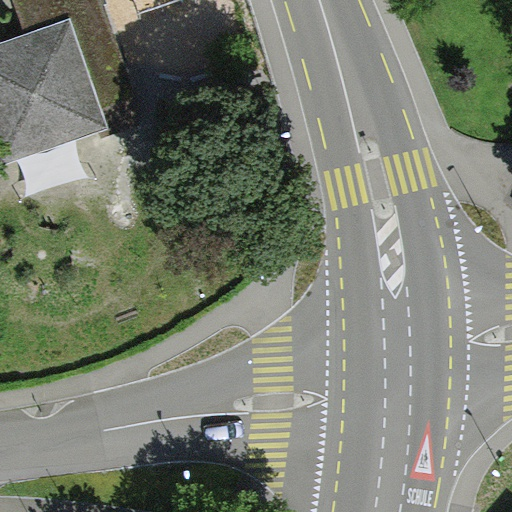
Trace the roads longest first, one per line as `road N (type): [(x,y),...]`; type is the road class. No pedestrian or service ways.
road 1 (residential): [(394,358),(271,399),(0,438)]
road 2 (secondary): [(323,0),(388,197),(394,358)]
road 3 (secondary): [(394,358),(379,511)]
road 4 (residential): [(511,333),(394,358)]
